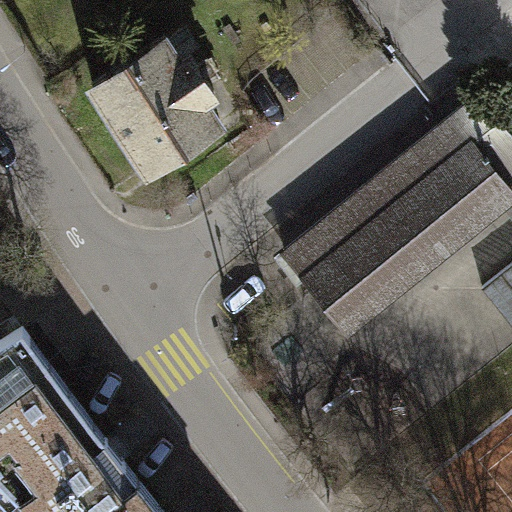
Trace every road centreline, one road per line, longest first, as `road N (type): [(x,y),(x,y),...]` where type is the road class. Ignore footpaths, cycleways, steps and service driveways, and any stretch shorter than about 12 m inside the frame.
road 1 (residential): [(128,301),(413,77)]
road 2 (residential): [(128,301),(169,364),(292,511)]
road 3 (residential): [(0,103),(128,301)]
